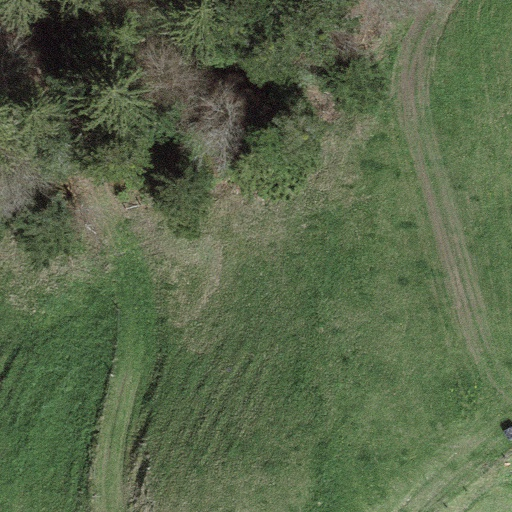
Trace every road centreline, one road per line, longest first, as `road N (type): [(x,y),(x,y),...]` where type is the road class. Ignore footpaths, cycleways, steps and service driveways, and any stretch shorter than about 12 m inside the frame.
road 1 (track): [(94,180),(125,260),(132,303),(115,511)]
road 2 (track): [(331,0),(298,34),(94,180)]
road 3 (track): [(49,0),(48,62),(61,117),(94,180)]
road 4 (track): [(408,511),(473,445),(511,422)]
